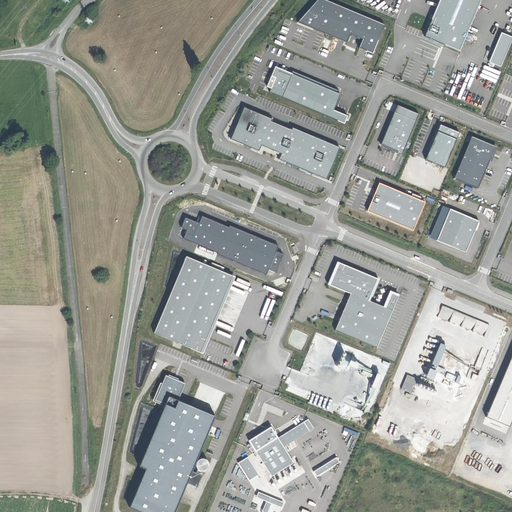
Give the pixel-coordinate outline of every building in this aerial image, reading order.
[(385,25),(324,0),(318,0),(299,22),(346,42),(350,34),(363,40),(360,49),(363,50),(372,54),(373,54),(385,25)] [(481,0),(440,0),(433,18),(426,33),(425,36),(441,43),(460,51),(481,0)] [(511,41),(511,37),(502,34),(490,63),(502,67),(511,41)] [(290,72),(275,66),(267,87),(272,89),(271,92),(345,123),(346,120),(347,117),(334,111),(341,93),(338,92),(290,72)] [(272,120),(244,108),(231,139),(259,151),(262,145),(273,150),(283,154),(280,160),(326,179),(339,148),(293,129),(292,131),(272,122),(272,120)] [(417,121),(395,112),(381,145),(397,152),(403,154),(417,121)] [(458,130),(439,122),(437,127),(424,157),(443,165),(458,130)] [(495,148),(472,138),(454,179),(462,182),(477,189),(488,163),(495,148)] [(376,193),(368,213),(413,232),(425,204),(379,186),(376,193)] [(479,223),(450,211),(437,242),(465,254),(474,235),(479,223)] [(276,251),(279,245),(230,225),(229,227),(202,216),(200,223),(186,217),(182,227),(188,229),(184,238),(219,252),(218,254),(267,273),(269,268),(276,271),(280,263),(283,254),(276,251)] [(185,256),(154,333),(203,353),(212,332),(235,277),(185,256)] [(379,279),(337,262),(329,278),(327,285),(350,295),(349,298),(335,331),(377,348),(399,295),(391,291),(384,307),(370,301),(379,279)] [(281,280),(279,287),(287,289),(289,282),(281,280)] [(442,306),(438,317),(453,322),(456,314),(458,315),(459,312),(442,306)] [(445,346),(440,343),(431,364),(433,365),(431,369),(429,369),(426,378),(433,380),(436,373),(444,375),(447,369),(438,366),(445,346)] [(511,358),(489,413),(511,422),(511,358)] [(375,387),(381,374),(377,373),(371,385),(375,387)] [(145,469),(130,506),(143,511),(173,511),(215,415),(183,401),(179,400),(187,382),(185,381),(170,375),(167,374),(156,400),(166,404),(139,466),(145,469)] [(402,389),(412,393),(418,378),(408,374),(402,389)] [(260,434),(249,440),(271,476),(292,462),(283,447),(314,428),(308,419),(278,437),(271,427),(260,434)] [(259,474),(248,457),(238,463),(249,480),(259,474)] [(339,462),(336,457),(314,471),(316,475),(339,462)] [(283,502),(258,492),(256,497),(266,501),(262,511),(265,511),(267,511),(271,504),(281,508),(283,502)]
